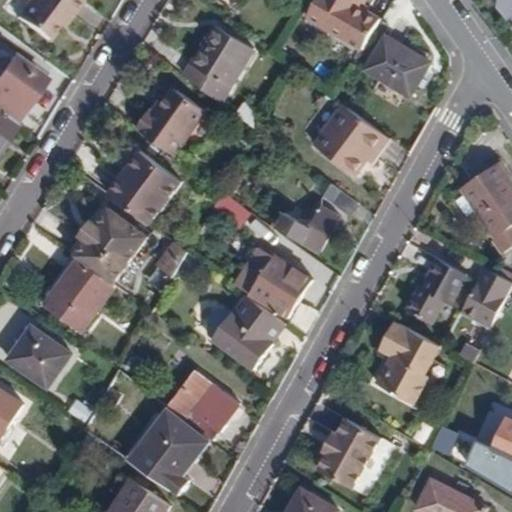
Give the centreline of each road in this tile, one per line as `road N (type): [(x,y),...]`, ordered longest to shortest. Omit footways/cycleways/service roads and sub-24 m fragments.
road 1 (residential): [(231,511),(481,63)]
road 2 (residential): [(0,241),(146,0)]
